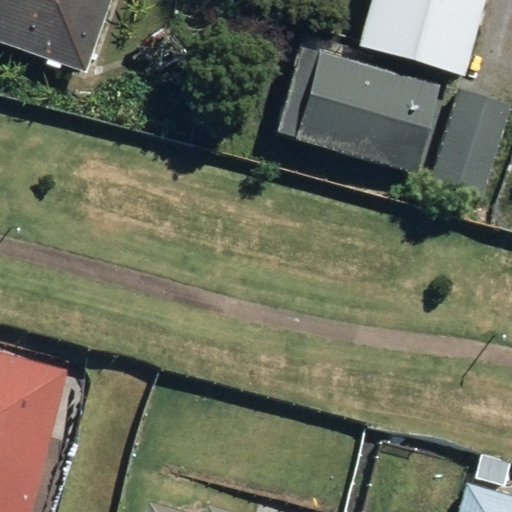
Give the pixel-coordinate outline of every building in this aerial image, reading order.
[(0,0),(0,27),(83,56),(101,0),(0,0)] [(365,0),(357,32),(462,61),(479,0),(365,0)] [(275,117),(412,158),(436,71),(300,32),(275,117)] [(430,165),(481,180),(507,88),(456,74),(430,165)] [(0,511),(31,511),(67,372),(0,354),(0,511)] [(390,446),(354,440),(345,489),(381,496),(390,446)] [(511,511),(511,486),(466,472),(454,511),(511,511)] [(269,511),(295,511),(294,499),(282,491),(269,500),(269,511)]
